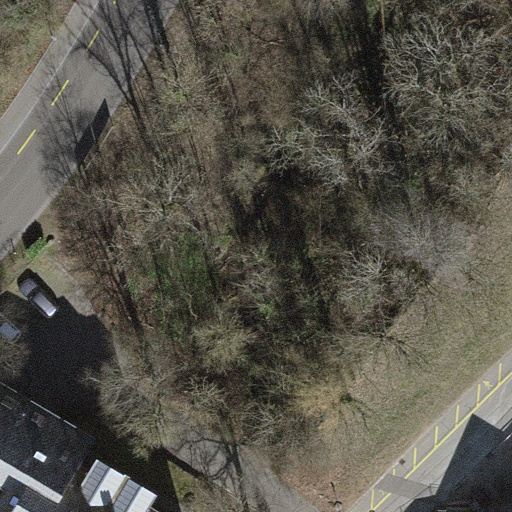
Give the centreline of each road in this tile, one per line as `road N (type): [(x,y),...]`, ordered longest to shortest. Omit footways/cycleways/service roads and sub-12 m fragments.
road 1 (secondary): [(151,0),(0,228)]
road 2 (residential): [(401,511),(511,401)]
